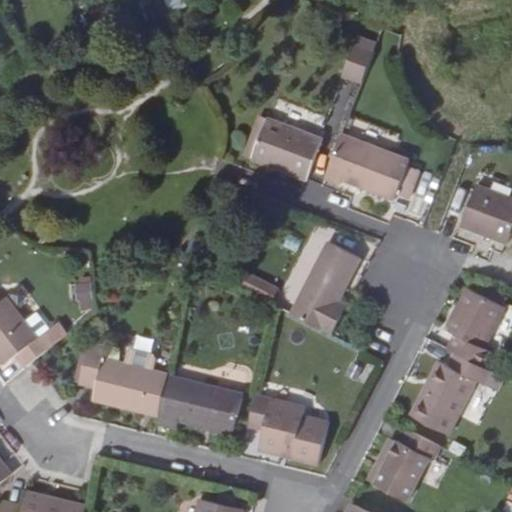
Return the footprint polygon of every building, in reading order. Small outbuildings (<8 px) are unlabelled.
[(334,59),(355,68),(364,40),(345,35),(334,59)] [(244,105),(230,146),(241,149),(257,109),(244,105)] [(291,167),(307,127),(257,109),(241,149),(291,167)] [(392,159),(330,137),(312,182),(324,188),(327,181),(377,198),(392,159)] [(491,239),(495,231),(511,238),(511,196),(509,195),(505,203),(461,186),(448,224),(491,239)] [(320,243),(284,315),(326,336),(337,316),(327,311),(352,258),(320,243)] [(271,302),(278,287),(244,271),(237,286),(271,302)] [(76,312),(95,307),(88,279),(70,283),(76,312)] [(441,328),(449,333),(441,345),(450,350),(482,366),(489,351),(484,347),(508,303),(484,290),(481,297),(460,288),(441,328)] [(0,355),(7,350),(17,363),(25,360),(47,342),(37,331),(28,336),(0,300),(0,355)] [(128,341),(122,345),(118,358),(147,365),(149,349),(148,346),(128,341)] [(85,399),(148,414),(157,376),(159,368),(147,365),(118,358),(100,353),(97,346),(84,343),(74,381),(88,383),(85,399)] [(491,371),(482,366),(450,350),(445,361),(440,360),(428,381),(425,380),(411,406),(451,426),(475,379),(484,382),(491,371)] [(222,433),(231,394),(157,376),(148,414),(147,422),(166,427),(167,419),(222,433)] [(299,400),(249,389),(240,424),(257,428),(256,439),(288,446),(287,452),(310,457),(320,415),(296,409),(299,400)] [(422,454),(429,456),(435,442),(402,422),(397,435),(390,432),(366,476),(402,493),(422,454)] [(0,511),(76,511),(77,506),(16,493),(11,505),(0,502),(0,511)] [(181,511),(226,511),(228,509),(184,498),(181,511)]
